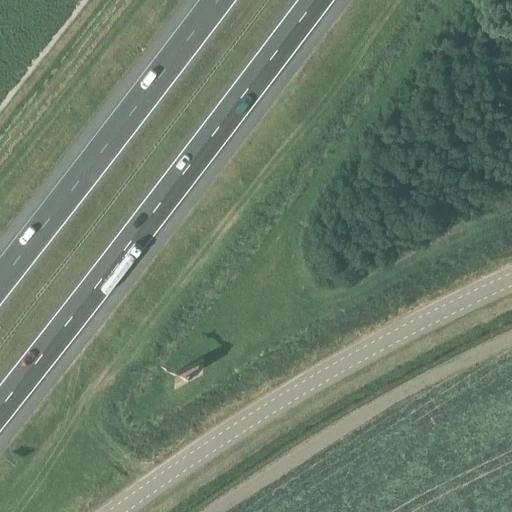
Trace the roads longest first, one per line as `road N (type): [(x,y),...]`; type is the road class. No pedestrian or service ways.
road 1 (motorway): [(0,406),(315,0)]
road 2 (unclassified): [(118,511),(311,382),(511,279)]
road 3 (motorway): [(216,0),(0,278)]
